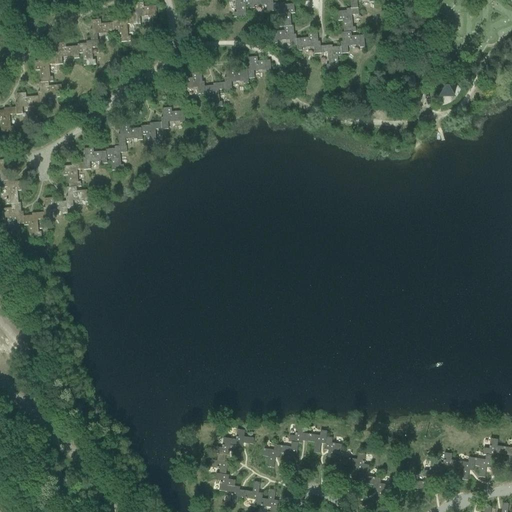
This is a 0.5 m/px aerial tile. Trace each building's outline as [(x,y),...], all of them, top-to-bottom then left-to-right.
[(236,1),(237,13),(234,13),(235,18),(247,17),(246,5),(250,5),(249,0),(228,0),(229,2),(236,1)] [(274,12),(274,11),(273,4),(273,0),(249,0),(250,5),(250,9),(255,9),(255,7),(267,6),(267,12),(274,12)] [(350,0),(351,9),(358,9),(357,2),(369,1),(369,4),(374,3),(373,0),(350,0)] [(134,4),(135,13),(133,13),(133,18),(134,25),(141,25),(140,18),(152,17),(152,19),(157,19),(156,7),(144,8),(143,3),(134,4)] [(279,28),(284,27),(292,27),(291,26),(291,15),(295,14),(294,5),(285,5),(285,4),(273,4),(274,11),(280,11),(281,23),(279,23),(279,28)] [(358,9),(351,9),(346,10),(346,12),(337,12),(338,22),(343,21),(344,33),(351,33),(356,33),(355,28),(353,28),(352,16),(359,15),(358,9)] [(127,25),(134,25),(133,18),(122,19),(122,21),(113,22),(113,24),(114,24),(114,31),(118,31),(119,43),(131,42),(131,37),(129,37),(127,25)] [(115,36),(114,31),(114,24),(113,24),(101,25),(101,20),(92,21),(92,30),(90,30),(91,42),(98,41),(98,42),(98,35),(110,34),(110,36),(115,36)] [(290,48),(297,47),(297,40),(296,35),(294,35),(293,26),(291,26),(292,27),(284,27),(284,31),(272,32),(273,44),(278,44),(278,42),(290,41),(290,48)] [(308,39),(297,40),(297,47),(297,52),(302,51),(302,49),(314,48),(314,55),(321,54),(321,47),(320,42),(318,42),(317,33),(308,34),(308,39)] [(340,42),(341,47),(341,55),(342,55),(348,54),(348,47),(359,46),(360,48),(365,48),(364,36),(351,37),(351,33),(344,33),(342,33),(342,42),(340,42)] [(98,48),(98,42),(98,41),(91,42),(86,42),(86,44),(77,45),(77,47),(78,54),(82,54),(83,66),(95,65),(95,60),(92,61),(91,49),(98,48)] [(79,59),(78,54),(77,47),(65,48),(65,44),(55,45),(56,53),(54,54),(55,58),(55,65),(55,66),(62,65),(61,58),(73,57),(74,60),(79,59)] [(342,57),(342,55),(341,55),(341,47),(332,48),(332,46),(321,47),(321,54),(328,53),(329,65),(326,65),(327,70),(339,69),(338,57),(342,57)] [(49,66),(55,65),(55,58),(43,59),(43,61),(34,62),(35,71),(40,71),(41,83),(48,83),(53,82),(52,77),(50,78),(49,66)] [(248,59),(248,68),(246,68),(247,72),(247,80),(248,80),(254,79),(254,72),(266,71),(266,74),(271,73),(270,61),(257,62),(257,58),(248,59)] [(248,84),(248,80),(247,80),(247,72),(235,73),(235,69),(225,70),(226,79),(224,79),(224,84),(225,90),(225,91),(232,90),(231,83),(243,82),(243,85),(248,84)] [(199,95),(205,95),(205,87),(204,83),(202,83),(201,74),(192,75),(192,79),(180,80),(181,92),(186,92),(186,90),(198,89),(199,95)] [(416,86),(416,84),(415,76),(407,78),(409,89),(417,88),(416,86)] [(38,92),(38,97),(39,104),(45,104),(45,97),(57,96),(57,98),(62,98),(61,86),(49,87),(48,83),(41,83),(39,83),(40,92),(38,92)] [(219,91),(225,90),(224,84),(213,85),(213,87),(205,87),(205,95),(205,97),(209,97),(211,109),(223,108),(222,103),(220,103),(219,91)] [(40,109),(39,104),(38,97),(26,98),(26,93),(16,94),(17,103),(15,103),(16,108),(16,115),(23,115),(22,108),(34,107),(35,109),(40,109)] [(4,111),(0,111),(0,120),(1,121),(2,133),(14,132),(13,127),(11,127),(10,115),(16,115),(16,108),(4,109),(4,111)] [(162,123),(162,130),(169,130),(168,123),(180,122),(180,124),(185,124),(184,112),(172,113),(172,108),(162,109),(163,118),(161,118),(162,123)] [(156,130),(162,130),(162,123),(150,124),(150,126),(141,127),(142,129),(143,136),(147,136),(148,148),(160,147),(159,142),(157,142),(156,130)] [(143,141),(143,136),(142,129),(130,130),(129,125),(120,126),(121,135),(119,135),(120,147),(126,146),(126,147),(127,147),(126,140),(138,139),(138,141),(143,141)] [(127,153),(126,147),(126,146),(120,147),(114,147),(114,149),(105,150),(105,152),(106,159),(107,159),(110,159),(112,171),(124,170),(123,165),(121,165),(120,154),(127,153)] [(107,164),(107,159),(106,159),(105,152),(94,153),(93,149),(84,150),(85,158),(83,159),(83,163),(84,170),(84,171),(90,170),(90,163),(102,162),(102,164),(107,164)] [(77,171),(84,170),(83,163),(72,164),(72,166),(63,167),(64,176),(68,176),(69,188),(77,188),(81,187),(81,182),(78,182),(77,171)] [(12,204),(19,203),(18,192),(22,191),(22,182),(13,183),(13,181),(8,181),(1,182),(1,188),(8,188),(9,200),(7,200),(7,205),(12,204)] [(77,191),(77,188),(69,188),(67,188),(68,197),(66,197),(66,202),(67,209),(74,208),(73,201),(85,200),(85,203),(90,202),(89,190),(77,191)] [(68,214),(67,209),(66,202),(55,203),(54,198),(45,199),(46,208),(44,208),(44,213),(45,219),(45,220),(51,220),(51,213),(63,212),(63,214),(68,214)] [(21,203),(19,203),(12,204),(12,208),(0,209),(0,210),(1,221),(6,221),(6,219),(18,217),(18,224),(24,224),(25,224),(24,216),(24,212),(22,212),(21,203)] [(38,220),(45,219),(44,213),(32,214),(33,216),(24,216),(25,224),(24,224),(25,226),(29,225),(30,238),(42,237),(42,232),(39,232),(38,220)] [(291,444),(298,445),(301,445),(302,441),(308,442),(309,435),(303,435),(304,428),(296,427),(295,437),(290,437),(289,443),(291,444)] [(236,440),(231,440),(230,446),(237,448),(243,448),(243,444),(253,446),(254,439),(244,438),(245,432),(237,430),(236,440)] [(309,435),(308,442),(308,443),(315,444),(313,454),(319,455),(321,445),(325,445),(326,438),(327,433),(320,432),(319,437),(309,435)] [(326,438),(325,445),(325,451),(329,451),(328,458),(334,459),(335,452),(341,453),(342,445),(332,444),(333,439),(326,438)] [(236,453),(237,448),(230,446),(231,440),(223,439),(222,449),(217,448),(216,455),(218,455),(225,456),(229,457),(229,452),(236,453)] [(486,456),(493,457),(496,457),(497,453),(499,453),(503,454),(504,448),(497,447),(498,441),(491,439),(489,449),(484,449),(483,455),(486,456)] [(296,457),(298,445),(291,444),(291,448),(281,447),(280,455),(286,455),(285,465),(291,466),(292,456),(296,457)] [(280,460),(280,455),(281,447),(275,446),(274,451),(264,450),(263,457),(269,458),(268,468),(274,469),(275,459),(280,460)] [(511,448),(504,448),(503,454),(503,455),(509,456),(508,466),(511,466),(511,448)] [(341,458),(341,453),(335,452),(334,459),(333,464),(337,465),(336,475),(342,476),(343,466),(350,467),(350,465),(351,459),(341,458)] [(357,460),(351,459),(350,465),(355,466),(356,466),(356,470),(359,471),(366,472),(368,472),(369,466),(364,465),(366,455),(358,454),(357,460)] [(453,468),(457,468),(458,462),(452,461),(453,455),(445,454),(443,464),(438,463),(437,470),(445,471),(450,472),(451,467),(453,468)] [(220,470),(219,475),(226,476),(228,463),(224,463),(225,456),(218,455),(217,462),(211,461),(210,469),(220,470)] [(493,457),(486,456),(485,461),(476,459),(475,467),(480,468),(479,478),(485,479),(486,471),(487,469),(491,469),(493,457)] [(474,472),(475,467),(476,459),(469,458),(468,464),(458,462),(457,468),(457,470),(463,471),(462,481),(468,482),(469,474),(470,472),(474,472)] [(444,477),(445,471),(437,470),(438,463),(431,462),(430,472),(424,471),(423,478),(426,478),(433,479),(436,480),(437,476),(439,476),(444,477)] [(368,485),(373,485),(374,478),(365,477),(366,472),(359,471),(357,483),(361,484),(361,486),(360,494),(366,495),(368,485)] [(226,476),(219,475),(216,474),(215,481),(221,482),(219,492),(226,493),(227,486),(235,487),(236,481),(229,480),(229,476),(226,476)] [(374,478),(373,485),(373,491),(377,491),(376,493),(375,501),(382,502),(383,492),(389,493),(390,485),(380,484),(381,479),(374,478)] [(431,492),(433,479),(426,478),(426,483),(416,482),(414,489),(421,490),(419,500),(423,501),(426,501),(427,491),(431,492)] [(247,492),(246,493),(245,499),(255,501),(255,506),(261,507),(263,499),(263,494),(259,494),(261,483),(254,483),(253,493),(247,492)] [(240,488),(235,487),(227,486),(226,493),(232,494),(230,504),(238,505),(239,498),(245,499),(246,493),(240,492),(240,488)] [(268,500),(263,499),(261,507),(271,508),(270,511),(277,511),(279,502),(275,501),(276,491),(270,490),(268,500)]
